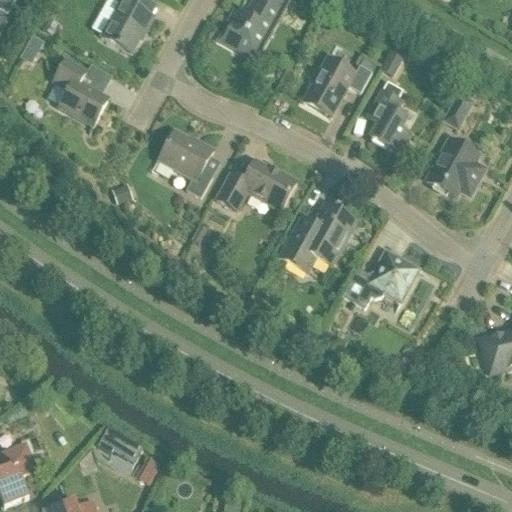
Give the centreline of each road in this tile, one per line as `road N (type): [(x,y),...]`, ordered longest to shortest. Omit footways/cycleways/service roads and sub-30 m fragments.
road 1 (tertiary): [(511,506),(248,389),(107,310),(0,234)]
road 2 (residential): [(482,267),(306,165),(155,104)]
